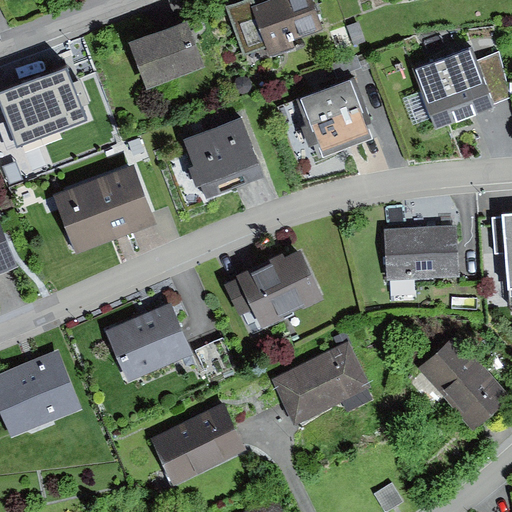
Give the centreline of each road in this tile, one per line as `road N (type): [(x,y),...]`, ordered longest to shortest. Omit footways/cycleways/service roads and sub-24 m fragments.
road 1 (residential): [(511,171),(368,186),(255,220),(0,326)]
road 2 (residential): [(0,47),(117,0)]
